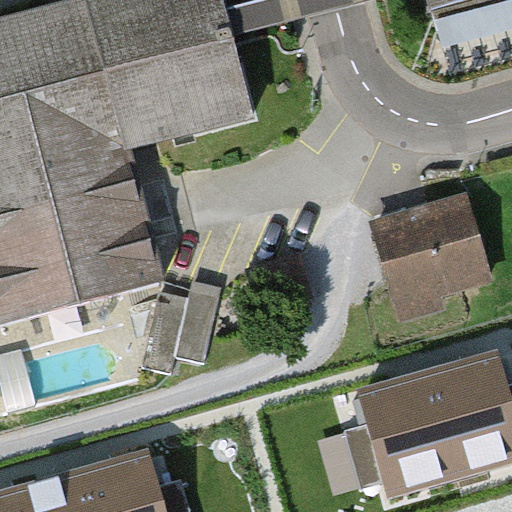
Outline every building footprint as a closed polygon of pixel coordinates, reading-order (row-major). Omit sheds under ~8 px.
[(223,0),(116,0),(0,30),(0,323),(1,329),(163,287),(127,151),(254,118),(223,0)] [(511,0),(430,0),(439,36),(511,15),(511,0)] [(378,232),(399,305),(490,279),(469,206),(378,232)] [(312,296),(301,262),(253,277),(264,310),(312,296)] [(190,309),(160,302),(144,370),(175,377),(179,360),(207,366),(222,298),(194,292),(190,309)] [(511,406),(500,362),(432,381),(459,479),(511,464),(511,406)] [(432,381),(364,399),(391,497),(459,479),(432,381)] [(163,511),(150,460),(82,479),(91,511),(163,511)] [(91,511),(82,479),(18,496),(22,511),(91,511)] [(22,511),(18,496),(0,501),(0,511),(22,511)]
